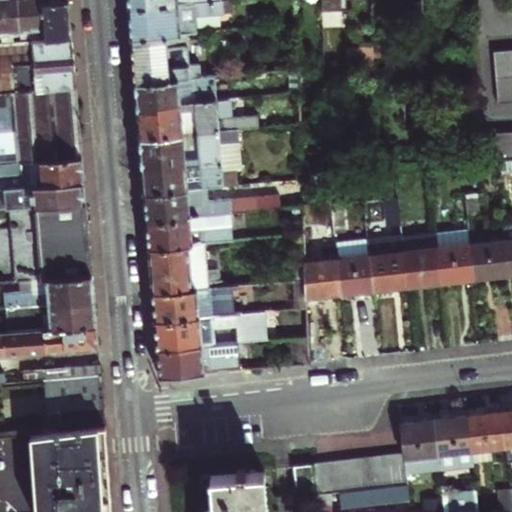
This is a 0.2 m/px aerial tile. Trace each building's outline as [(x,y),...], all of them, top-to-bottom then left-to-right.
[(0,0),(0,44),(24,42),(20,0),(0,0)] [(50,40),(45,3),(45,0),(20,0),(24,42),(50,40)] [(127,0),(128,9),(222,0),(221,0),(127,0)] [(130,27),(131,39),(191,34),(198,33),(197,18),(225,15),(225,11),(248,9),(247,0),(224,0),(222,0),(128,9),(130,27)] [(323,0),(324,14),(348,13),(347,0),(323,0)] [(437,0),(422,0),(423,17),(438,17),(437,0)] [(50,40),(72,38),(71,21),(69,1),(45,3),(50,40)] [(360,30),(349,30),(349,44),(361,43),(360,30)] [(135,84),(195,79),(194,71),(189,71),(186,40),(191,40),(191,34),(131,39),(133,62),(135,84)] [(0,94),(76,88),(75,67),(72,38),(50,40),(24,42),(0,44),(0,94)] [(511,105),(511,52),(495,53),(498,106),(511,105)] [(137,110),(217,102),(217,101),(216,90),(233,89),(232,76),(195,79),(135,84),(136,98),(137,110)] [(76,88),(0,94),(0,163),(82,157),(80,132),(76,88)] [(138,127),(139,139),(240,132),(260,131),(260,118),(219,121),(217,102),(137,110),(138,127)] [(240,132),(139,139),(141,155),(141,167),(242,163),(240,132)] [(496,162),(511,161),(511,133),(478,135),(479,162),(496,162)] [(0,176),(0,188),(85,182),(84,170),(82,157),(0,163),(0,170),(1,177),(0,176)] [(143,181),(144,193),(208,188),(240,186),(239,172),(243,171),(242,163),(141,167),(143,181)] [(0,208),(10,208),(86,202),(85,192),(85,182),(0,188),(0,208)] [(146,221),(233,214),(282,210),(281,196),(209,201),(208,188),(144,193),(145,209),(146,221)] [(33,279),(93,274),(89,239),(86,202),(10,208),(16,280),(33,279)] [(481,221),(480,202),(468,203),(470,222),(481,221)] [(457,223),(470,222),(468,203),(455,204),(457,223)] [(331,206),(333,217),(335,235),(348,234),(344,205),(331,206)] [(411,207),(400,208),(402,226),(414,225),(411,207)] [(402,226),(400,208),(387,209),(390,227),(402,226)] [(148,236),(149,249),(207,244),(235,241),(233,214),(146,221),(148,236)] [(335,235),(333,217),(322,219),(324,236),(335,235)] [(465,280),(477,278),(472,244),(470,227),(436,230),(443,282),(465,280)] [(443,282),(436,230),(403,234),(409,286),(418,285),(443,282)] [(370,238),(376,290),(397,288),(409,286),(403,234),(370,238)] [(337,248),(338,259),(342,294),(352,293),(376,290),(370,238),(336,242),(337,248)] [(472,244),(477,278),(487,277),(509,275),(505,240),(472,244)] [(207,244),(149,249),(151,273),(152,293),(225,287),(225,281),(210,282),(207,244)] [(308,281),(308,298),(333,295),(342,294),(338,259),(323,261),(307,263),(307,268),(308,281)] [(295,269),(296,282),(308,281),(307,268),(295,269)] [(6,292),(7,307),(95,300),(94,288),(93,274),(33,279),(34,290),(6,292)] [(308,298),(308,281),(296,282),(297,309),(298,309),(309,309),(308,298)] [(225,287),(152,293),(154,310),(155,321),(243,314),(242,305),(238,306),(236,287),(225,287)] [(44,329),(65,327),(97,324),(96,313),(95,300),(7,307),(9,331),(25,330),(44,329)] [(309,333),(309,309),(298,309),(299,336),(310,335),(309,333)] [(243,314),(155,321),(156,336),(157,349),(209,344),(214,344),(213,328),(240,325),(240,319),(244,319),(243,314)] [(65,327),(67,350),(99,348),(98,337),(97,324),(65,327)] [(65,327),(44,329),(45,352),(67,350),(65,327)] [(45,352),(44,329),(25,330),(27,353),(45,352)] [(4,332),(5,355),(27,353),(25,330),(9,331),(4,332)] [(299,336),(292,337),(294,367),(311,366),(310,363),(310,335),(299,336)] [(159,364),(160,378),(237,372),(236,362),(227,363),(227,359),(211,360),(209,344),(157,349),(159,364)] [(69,367),(69,378),(101,375),(100,365),(91,365),(69,367)] [(69,378),(69,367),(46,368),(47,379),(57,379),(69,378)] [(47,379),(46,368),(29,369),(30,380),(47,379)] [(101,375),(69,378),(57,379),(60,410),(104,406),(103,393),(101,375)] [(104,406),(60,410),(62,429),(105,423),(105,416),(104,406)] [(511,411),(502,412),(506,446),(508,462),(511,461),(511,411)] [(469,417),(473,450),(506,446),(502,412),(486,414),(469,417)] [(453,418),(435,420),(441,466),(474,462),(473,450),(469,417),(453,418)] [(441,466),(435,420),(418,422),(401,424),(404,454),(406,472),(442,468),(441,466)] [(37,511),(112,511),(110,482),(105,423),(62,429),(30,433),(37,511)] [(344,460),(330,462),(316,463),(318,485),(319,495),(333,494),(336,493),(348,492),(363,491),(367,490),(379,489),(394,487),(407,486),(406,472),(404,454),(390,455),(375,457),(359,458),(344,460)] [(318,485),(316,463),(297,465),(299,487),(318,485)] [(265,511),(265,507),(259,507),(257,472),(244,473),(243,469),(235,470),(235,474),(208,476),(211,511),(202,511),(201,511),(265,511)] [(257,472),(259,507),(265,507),(263,472),(257,472)] [(445,492),(445,499),(447,511),(480,511),(477,488),(445,492)] [(363,491),(348,492),(336,493),(337,505),(368,502),(367,490),(363,491)] [(511,511),(511,492),(511,490),(500,491),(503,511),(511,511)] [(434,511),(447,511),(445,499),(433,500),(434,511)]
